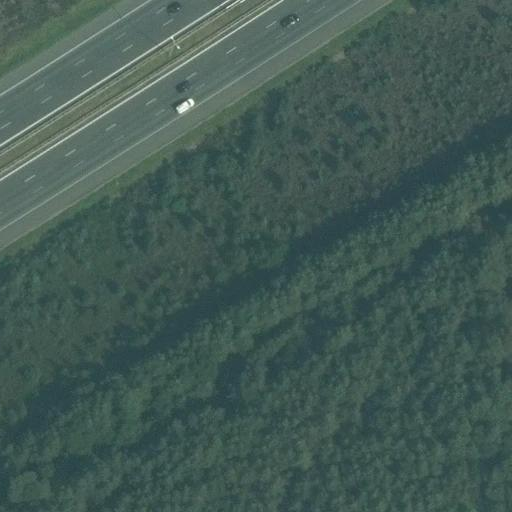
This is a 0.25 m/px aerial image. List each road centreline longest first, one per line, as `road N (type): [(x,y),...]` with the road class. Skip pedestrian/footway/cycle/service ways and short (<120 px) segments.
road 1 (motorway): [(0,205),(325,0)]
road 2 (motorway): [(194,0),(0,123)]
